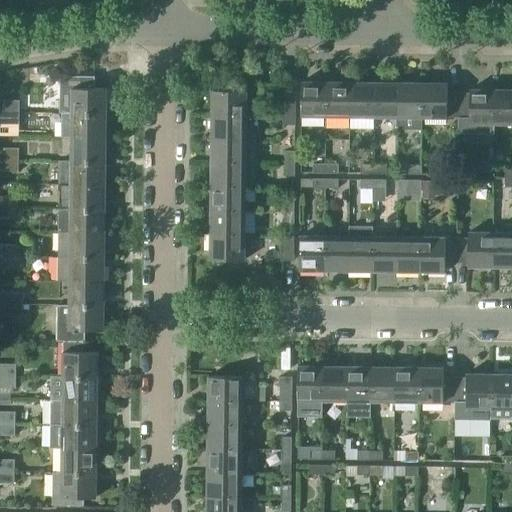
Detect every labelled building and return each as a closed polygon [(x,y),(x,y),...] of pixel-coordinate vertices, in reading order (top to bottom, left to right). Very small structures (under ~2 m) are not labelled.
[(301,116),(326,117),(326,82),(301,82),(301,116)] [(326,117),(350,117),(350,82),(326,82),(326,117)] [(350,117),(374,117),(374,83),(350,82),(350,117)] [(374,117),(398,117),(398,83),(374,83),(374,117)] [(398,117),(422,118),(422,83),(398,83),(398,117)] [(447,118),(458,118),(458,93),(447,93),(447,83),(422,83),(422,118),(447,118)] [(72,88),(71,114),(106,115),(106,89),(72,88)] [(458,93),(458,118),(469,118),(469,124),(493,124),(494,90),(470,89),(470,93),(458,93)] [(493,124),(511,124),(511,89),(494,90),(493,124)] [(212,90),(212,115),(246,115),(246,90),(212,90)] [(295,115),(295,91),(283,91),(283,115),(295,115)] [(0,100),(0,112),(19,113),(19,101),(0,100)] [(19,113),(0,112),(0,124),(19,125),(19,113)] [(71,114),(71,138),(105,139),(106,115),(71,114)] [(212,115),(211,139),(246,139),(246,115),(212,115)] [(295,115),(283,115),(283,125),(295,125),(295,115)] [(71,138),(71,161),(71,162),(105,162),(105,139),(71,138)] [(211,139),(211,163),(245,163),(246,139),(211,139)] [(0,148),(0,160),(18,161),(18,149),(0,148)] [(285,151),(285,164),(294,164),(294,151),(285,151)] [(18,161),(0,160),(0,172),(18,173),(18,161)] [(59,161),(58,186),(105,187),(105,162),(71,162),(71,161),(59,161)] [(211,163),(211,187),(245,187),(245,163),(211,163)] [(294,164),(285,164),(285,177),(294,177),(294,164)] [(312,173),(325,173),(325,164),(313,164),(312,173)] [(325,164),(325,173),(338,173),(338,164),(325,164)] [(360,174),(373,174),(373,165),(361,165),(360,174)] [(373,165),(373,174),(386,174),(386,165),(373,165)] [(408,174),(421,174),(421,166),(408,165),(408,174)] [(312,188),(325,188),(325,179),(312,179),(312,188)] [(325,179),(325,188),(338,188),(338,179),(325,179)] [(360,189),(373,189),(373,180),(360,180),(360,189)] [(373,180),(373,189),(386,189),(386,180),(373,180)] [(408,189),(421,189),(421,180),(408,180),(408,189)] [(421,199),(435,199),(435,195),(441,196),(441,182),(421,181),(421,189),(421,199)] [(58,186),(58,208),(105,210),(105,187),(58,186)] [(211,187),(210,212),(245,211),(245,187),(211,187)] [(0,196),(0,208),(18,208),(18,197),(0,196)] [(285,199),(285,212),(294,212),(294,199),(285,199)] [(18,208),(0,208),(0,220),(18,220),(18,208)] [(58,208),(58,233),(104,234),(105,210),(58,208)] [(210,212),(210,236),(245,235),(245,211),(210,212)] [(294,212),(285,212),(285,225),(294,225),(294,212)] [(372,271),(372,237),(373,227),(349,226),(348,237),(348,271),(372,271)] [(58,233),(58,258),(104,259),(104,234),(58,233)] [(493,267),(493,233),(468,233),(468,239),(457,238),(457,263),(468,263),(468,267),(493,267)] [(493,267),(511,267),(511,233),(493,233),(493,267)] [(245,235),(210,236),(210,260),(244,260),(245,235)] [(281,261),(293,261),(294,237),(281,236),(281,261)] [(299,270),(324,271),(324,236),(300,236),(299,270)] [(324,271),(348,271),(348,237),(324,236),(324,271)] [(372,271),(396,272),(396,237),(372,237),(372,271)] [(396,272),(420,272),(420,237),(396,237),(396,272)] [(445,263),(457,263),(457,238),(445,238),(420,237),(420,272),(445,272),(445,263)] [(0,244),(0,256),(17,257),(17,245),(0,244)] [(27,257),(17,257),(0,256),(0,268),(27,269),(27,257)] [(69,281),(69,282),(104,282),(104,259),(58,258),(57,281),(69,281)] [(69,282),(69,305),(104,305),(104,282),(69,282)] [(0,292),(0,304),(22,304),(22,293),(0,292)] [(22,304),(0,304),(0,316),(22,316),(22,304)] [(57,305),(57,341),(85,341),(85,330),(103,330),(104,305),(69,305),(57,305)] [(63,341),(63,377),(97,377),(97,352),(83,352),(83,341),(85,341),(57,341),(63,341)] [(0,364),(0,376),(15,376),(16,364),(0,364)] [(297,400),(323,401),(323,366),(298,366),(297,400)] [(323,401),(347,401),(347,367),(323,366),(323,401)] [(347,401),(371,401),(372,367),(347,367),(347,401)] [(371,401),(395,402),(396,367),(372,367),(371,401)] [(395,402),(419,402),(420,368),(396,367),(395,402)] [(443,402),(455,402),(455,378),(443,377),(443,368),(420,368),(419,402),(443,402)] [(465,378),(455,378),(455,402),(455,420),(491,421),(491,418),(491,409),(491,374),(466,374),(466,378),(465,378)] [(511,374),(491,374),(491,409),(491,418),(511,418),(511,374)] [(15,376),(0,376),(0,387),(15,388),(15,376)] [(51,376),(50,400),(97,401),(97,377),(63,377),(51,376)] [(208,377),(208,401),(242,401),(243,377),(208,377)] [(279,401),(291,401),(292,377),(279,377),(279,401)] [(50,400),(50,424),(97,425),(97,401),(50,400)] [(208,401),(208,425),(242,426),(242,401),(208,401)] [(291,401),(279,401),(279,411),(291,411),(291,401)] [(0,411),(0,423),(15,424),(15,412),(0,411)] [(15,424),(0,423),(0,435),(15,436),(15,424)] [(62,449),(96,449),(97,425),(50,424),(50,448),(62,449)] [(208,425),(207,449),(242,450),(242,426),(208,425)] [(282,437),(282,450),(291,450),(291,437),(282,437)] [(62,449),(62,473),(96,473),(96,449),(62,449)] [(207,449),(207,474),(242,474),(242,450),(207,449)] [(291,450),(282,450),(282,463),(291,463),(291,450)] [(309,459),(322,459),(322,451),(309,450),(309,459)] [(322,451),(322,459),(334,460),(334,451),(322,451)] [(357,460),(370,460),(370,451),(357,451),(357,460)] [(370,451),(370,460),(382,460),(382,451),(370,451)] [(405,461),(418,461),(418,452),(405,452),(405,461)] [(511,456),(502,456),(501,465),(511,465),(511,456)] [(0,459),(0,471),(14,472),(14,460),(0,459)] [(309,474),(322,474),(322,466),(309,465),(309,474)] [(501,474),(511,473),(511,465),(501,465),(501,474)] [(322,466),(322,474),(334,475),(334,466),(322,466)] [(357,475),(370,475),(370,466),(357,466),(357,475)] [(370,466),(370,475),(382,475),(382,466),(370,466)] [(405,476),(418,476),(418,467),(405,467),(405,476)] [(14,472),(0,471),(0,483),(14,484),(14,472)] [(96,473),(62,473),(52,473),(52,505),(83,506),(83,498),(96,498),(96,473)] [(207,474),(207,498),(241,498),(242,474),(207,474)] [(282,485),(282,498),(291,498),(291,485),(282,485)] [(207,498),(206,511),(241,511),(241,498),(207,498)] [(291,498),(282,498),(281,511),(290,511),(291,498)]
